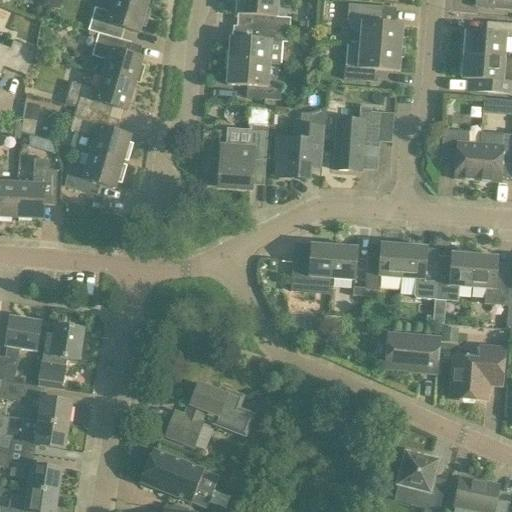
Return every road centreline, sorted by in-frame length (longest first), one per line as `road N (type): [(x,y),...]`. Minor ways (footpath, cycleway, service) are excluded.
road 1 (residential): [(511,467),(388,418),(278,361),(227,281)]
road 2 (residential): [(98,511),(126,272)]
road 3 (residential): [(161,233),(193,0)]
road 4 (residential): [(415,212),(433,0)]
road 5 (residential): [(227,281),(301,218),(415,212)]
road 6 (residential): [(126,272),(0,263)]
